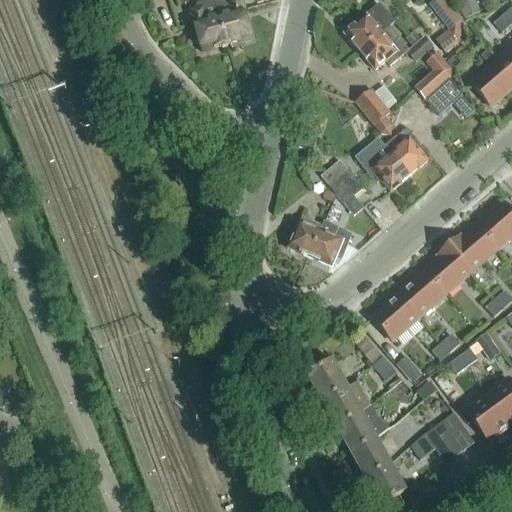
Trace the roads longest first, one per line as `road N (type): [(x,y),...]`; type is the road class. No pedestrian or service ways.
road 1 (residential): [(246,302),(297,306),(330,296),(511,143)]
road 2 (residential): [(272,140),(223,131),(177,100),(140,54),(115,0)]
road 3 (residential): [(304,511),(254,384),(246,302)]
road 4 (residential): [(246,302),(272,140)]
road 5 (residential): [(272,140),(301,0)]
